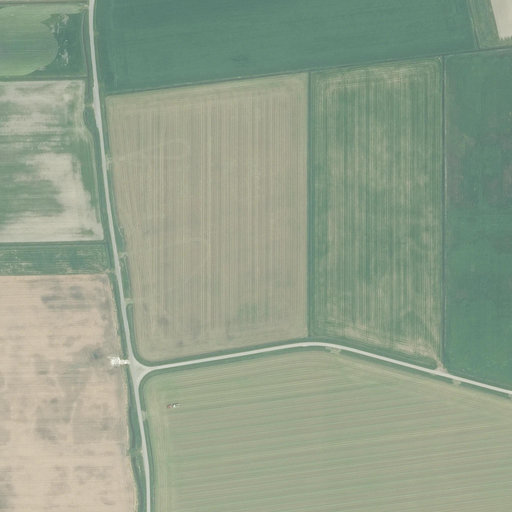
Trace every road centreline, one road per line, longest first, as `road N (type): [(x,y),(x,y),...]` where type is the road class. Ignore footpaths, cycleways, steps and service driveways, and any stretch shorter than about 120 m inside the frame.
road 1 (unclassified): [(147,370),(321,343),(511,393)]
road 2 (unclassified): [(131,362),(104,173),(91,0)]
road 3 (unclassified): [(147,511),(135,383)]
